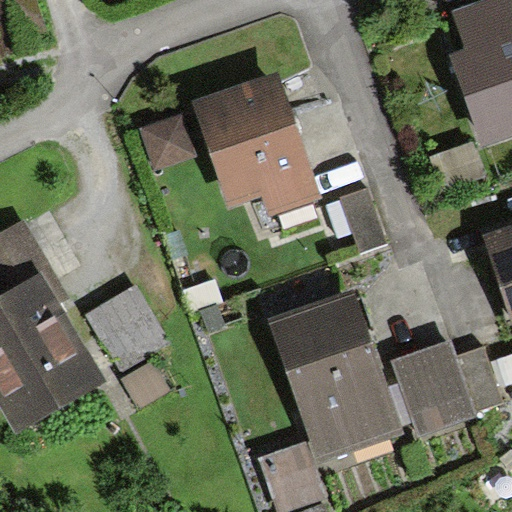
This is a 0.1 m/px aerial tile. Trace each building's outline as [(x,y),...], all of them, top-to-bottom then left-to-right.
[(0,0),(0,56),(41,45),(28,0),(0,0)] [(511,0),(474,0),(476,2),(452,11),(466,48),(449,54),(484,146),(511,135),(511,0)] [(277,73),(191,104),(228,208),(261,196),(268,216),(321,198),(277,73)] [(182,116),(141,131),(157,174),(198,160),(182,116)] [(487,175),(475,140),(437,153),(449,188),(487,175)] [(369,190),(341,200),(362,256),(389,246),(369,190)] [(0,402),(15,431),(103,385),(18,224),(0,234),(0,402)] [(511,227),(493,232),(511,301),(511,227)] [(141,287),(87,317),(117,369),(171,339),(141,287)] [(356,299),(273,324),(314,456),(397,431),(356,299)] [(452,344),(393,365),(419,441),(479,420),(476,415),(458,359),(452,344)] [(487,350),(458,359),(476,415),(505,406),(487,350)] [(155,362),(122,379),(138,407),(170,390),(155,362)] [(511,442),(511,416),(510,410),(480,421),(491,450),(511,442)] [(300,449),(255,463),(270,511),(294,511),(317,505),(300,449)]
